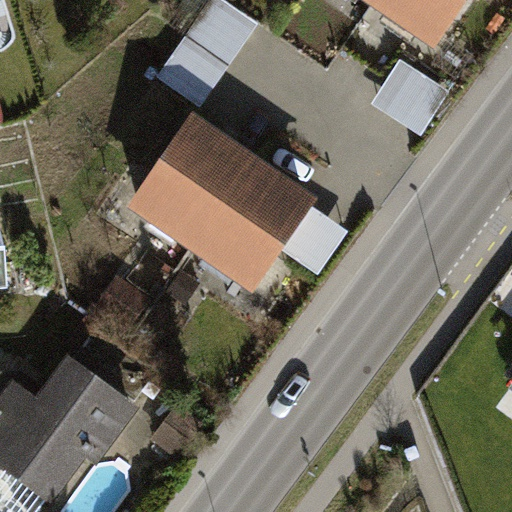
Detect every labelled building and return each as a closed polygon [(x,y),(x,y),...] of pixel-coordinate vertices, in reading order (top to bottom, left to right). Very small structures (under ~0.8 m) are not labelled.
[(216,0),(161,80),(204,109),(260,27),(220,0),(216,0)] [(353,0),(442,60),(482,0),(353,0)] [(449,94),(403,66),(378,106),(425,134),(449,94)] [(238,144),(200,119),(132,220),(257,304),(325,202),(277,170),(238,144)] [(0,409),(0,469),(54,511),(90,463),(101,470),(143,413),(71,362),(41,405),(21,391),(16,387),(0,409)] [(23,373),(0,375),(0,409),(16,387),(21,391),(30,378),(23,373)]
